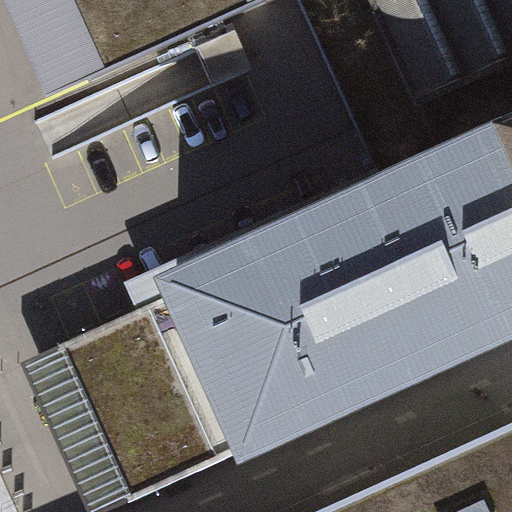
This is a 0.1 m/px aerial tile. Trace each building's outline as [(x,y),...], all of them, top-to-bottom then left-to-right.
[(64,0),(98,74),(263,0),(64,0)] [(511,0),(367,0),(413,100),(511,55),(511,0)] [(234,32),(194,50),(215,88),(254,72),(234,32)] [(511,146),(498,152),(153,300),(156,306),(201,407),(227,459),(226,464),(391,393),(448,368),(511,338),(511,146)] [(156,306),(57,350),(128,508),(226,464),(156,306)] [(511,511),(511,431),(332,511),(511,511)]
